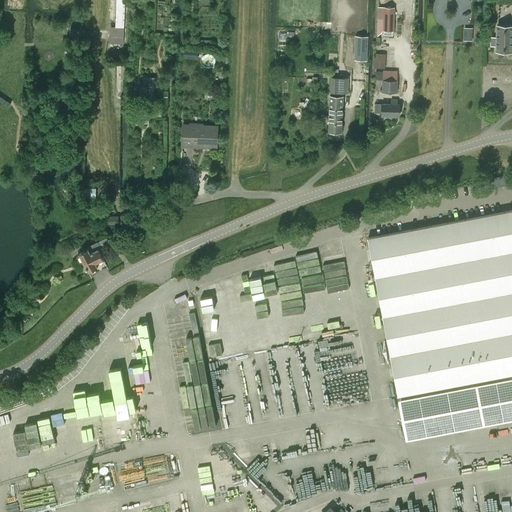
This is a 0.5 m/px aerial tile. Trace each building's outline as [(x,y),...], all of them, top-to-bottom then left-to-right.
[(127,39),(128,0),(120,0),(120,24),(116,24),(115,38),(127,39)] [(394,31),(395,7),(383,7),(383,30),(394,31)] [(492,37),(491,45),(497,45),(496,51),(511,51),(511,25),(497,25),(497,38),(492,37)] [(368,36),(355,36),(354,60),(367,60),(368,36)] [(382,79),(382,90),(381,90),(380,92),(397,93),(398,81),(397,81),(398,71),(383,70),(383,79),(382,79)] [(348,93),(348,78),(331,78),(331,93),(348,93)] [(341,132),(343,96),(330,96),(328,132),(341,132)] [(391,100),(391,101),(391,104),(375,103),(374,112),(382,113),(381,116),(399,116),(399,104),(397,104),(397,100),(391,100)] [(183,125),(182,141),(188,141),(188,145),(216,146),(217,126),(183,125)] [(511,211),(369,238),(398,396),(411,394),(412,394),(511,374),(511,211)] [(88,249),(79,253),(88,273),(97,269),(98,268),(96,264),(103,260),(104,260),(99,250),(98,249),(99,248),(97,244),(96,242),(87,246),(88,248),(88,249)]
